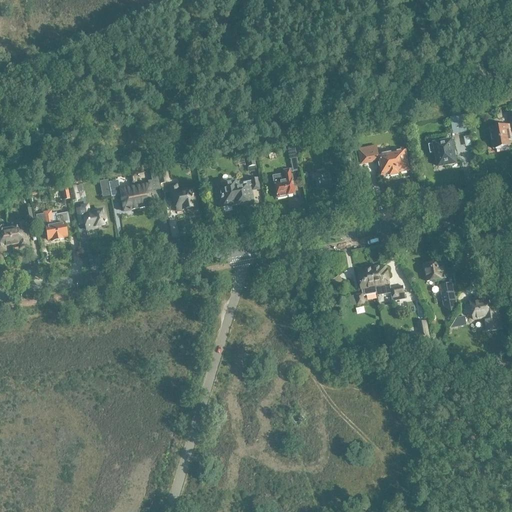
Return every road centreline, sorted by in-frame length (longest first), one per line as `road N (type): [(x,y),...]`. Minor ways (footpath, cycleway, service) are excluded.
road 1 (tertiary): [(239,251),(511,199)]
road 2 (unclassified): [(170,511),(238,287),(239,251)]
road 3 (tertiary): [(0,295),(239,251)]
